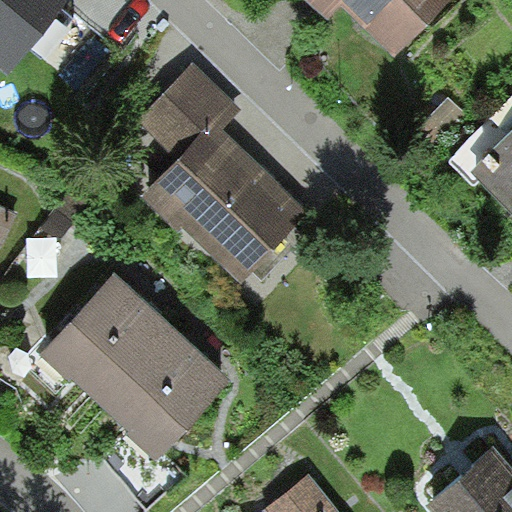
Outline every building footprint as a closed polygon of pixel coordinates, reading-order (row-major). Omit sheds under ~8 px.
[(0,0),(0,68),(9,76),(32,49),(66,7),(72,0),(0,0)] [(306,0),(326,20),(342,5),(393,59),(456,0),(306,0)] [(66,7),(32,49),(85,93),(120,51),(66,7)] [(177,159),(141,195),(179,231),(183,226),(241,283),(252,272),(263,282),(301,243),(290,233),(311,212),(270,172),(226,128),(245,109),(197,62),(138,122),(177,159)] [(511,95),(450,161),(478,187),(482,182),(511,211),(511,95)] [(0,240),(3,242),(20,207),(0,197),(0,240)] [(127,428),(158,458),(165,450),(231,377),(189,339),(152,305),(120,275),(57,343),(49,336),(26,361),(58,394),(78,377),(127,428)] [(158,458),(127,428),(103,450),(148,506),(185,475),(165,450),(158,458)] [(511,511),(511,462),(496,443),(426,501),(435,511),(511,511)] [(339,511),(310,476),(265,511),(339,511)]
